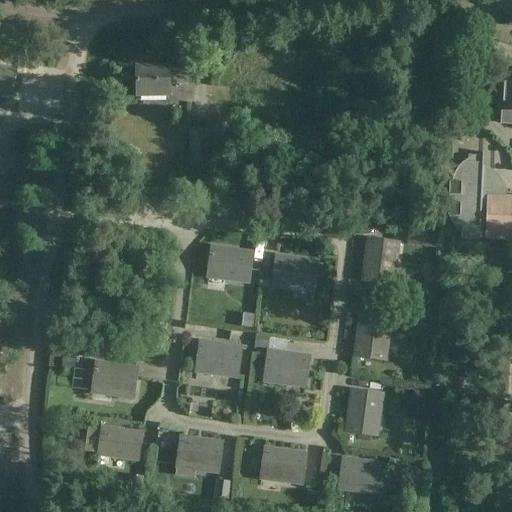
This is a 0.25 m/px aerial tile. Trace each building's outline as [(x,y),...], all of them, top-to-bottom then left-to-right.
[(0,67),(0,98),(11,100),(17,70),(0,67)] [(167,69),(135,69),(135,97),(168,97),(168,85),(185,85),(185,70),(167,70),(167,69)] [(511,76),(503,76),(501,112),(511,112),(511,76)] [(209,130),(189,130),(190,180),(211,180),(209,130)] [(482,240),(484,180),(485,155),(484,155),(483,165),(466,165),(466,164),(464,164),(459,170),(455,176),(453,183),(450,183),(450,197),(453,197),(452,205),(449,205),(449,218),(451,218),(451,224),(454,229),(458,233),(464,235),(463,241),(482,242),(482,240)] [(484,180),(482,240),(487,240),(487,241),(511,241),(511,199),(506,199),(506,196),(506,193),(504,187),(501,181),(484,180)] [(369,241),(363,281),(393,286),(398,246),(369,241)] [(211,248),(207,278),(248,284),(252,254),(211,248)] [(277,258),(272,288),(312,294),(317,264),(277,258)] [(253,316),(243,315),(242,327),(252,328),(253,316)] [(361,317),(355,357),(384,361),(390,321),(361,317)] [(267,348),(269,338),(256,337),(255,346),(267,348)] [(200,344),(195,373),(236,379),(241,350),(200,344)] [(269,354),(264,383),(305,389),(309,359),(269,354)] [(75,368),(76,358),(63,357),(62,367),(75,368)] [(95,363),(91,393),(131,399),(135,369),(95,363)] [(413,390),(412,397),(416,404),(425,405),(425,392),(413,390)] [(352,393),(346,432),(376,437),(382,398),(352,393)] [(103,429),(99,455),(138,461),(141,434),(103,429)] [(182,438),(177,468),(218,474),(222,444),(182,438)] [(265,450),(261,480),(302,486),(306,456),(265,450)] [(399,472),(400,460),(390,458),(389,471),(399,472)] [(466,459),(458,459),(458,468),(466,469),(466,459)] [(343,461),(338,490),(379,496),(384,467),(343,461)] [(141,493),(143,479),(129,478),(127,492),(141,493)] [(215,494),(230,496),(232,484),(217,482),(215,494)] [(315,503),(317,493),(308,492),(307,503),(315,503)] [(146,494),(144,504),(151,506),(153,496),(146,494)]
